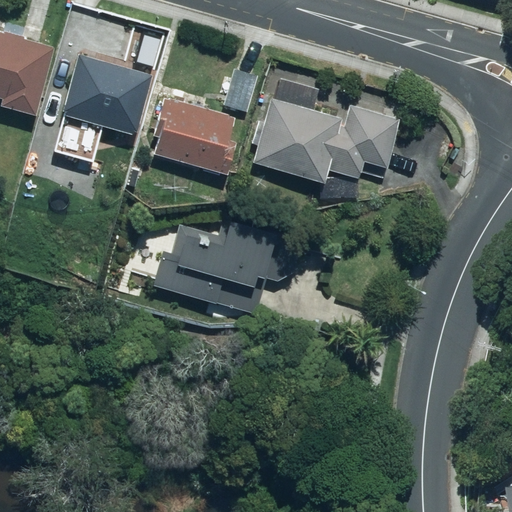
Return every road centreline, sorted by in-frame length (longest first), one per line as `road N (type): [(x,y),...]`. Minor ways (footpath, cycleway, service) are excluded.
road 1 (tertiary): [(511,197),(473,264),(440,362),(427,428),(428,511)]
road 2 (residential): [(270,0),(511,71)]
